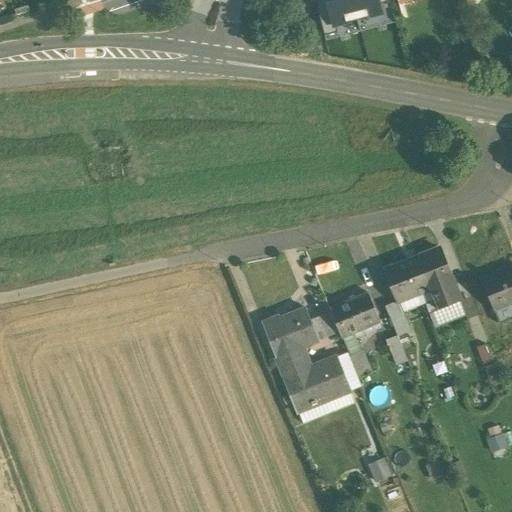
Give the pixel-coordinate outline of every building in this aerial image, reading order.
[(334,25),(327,0),(320,0),(315,1),(325,36),(337,32),(335,25),(334,25)] [(335,25),(357,19),(351,0),(327,0),(334,25),(335,25)] [(351,0),(357,19),(380,13),(377,4),(376,0),(351,0)] [(439,249),(417,257),(426,280),(428,279),(440,309),(460,301),(439,249)] [(417,257),(383,271),(396,302),(429,288),(426,280),(417,257)] [(511,268),(482,281),(494,310),(511,302),(511,268)] [(368,293),(329,309),(330,311),(339,332),(342,339),(364,329),(366,335),(380,330),(378,324),(380,323),(368,293)] [(306,310),(279,321),(278,318),(262,324),(271,345),(277,342),(282,355),(302,347),(319,340),(310,320),(306,310)] [(330,311),(318,316),(327,337),(339,332),(330,311)] [(327,337),(318,316),(310,320),(319,340),(327,337)] [(397,337),(387,341),(396,365),(407,361),(397,337)] [(302,347),(282,355),(277,342),(271,345),(296,407),(309,401),(311,406),(350,390),(336,357),(310,368),(302,347)] [(486,345),(476,349),(484,367),(493,363),(486,345)] [(362,352),(349,357),(358,379),(371,373),(362,352)] [(489,451),(506,445),(502,432),(484,438),(489,451)] [(383,456),(365,463),(372,482),(390,475),(383,456)] [(452,479),(462,473),(455,461),(445,467),(452,479)]
